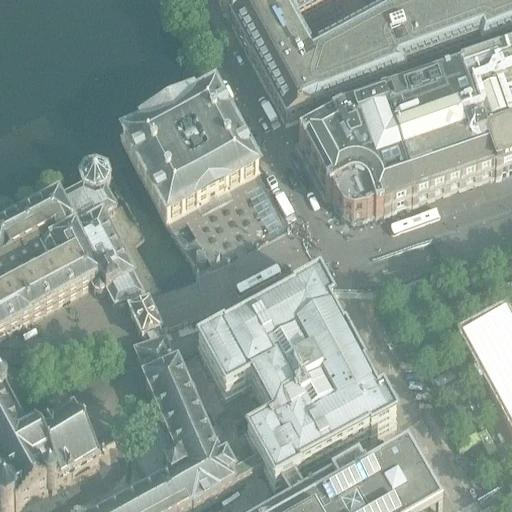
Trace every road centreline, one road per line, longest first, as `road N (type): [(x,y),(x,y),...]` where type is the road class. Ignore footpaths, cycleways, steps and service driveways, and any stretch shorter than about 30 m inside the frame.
road 1 (residential): [(511,197),(335,257),(272,148)]
road 2 (residential): [(511,55),(272,148)]
road 3 (residential): [(272,148),(191,0)]
